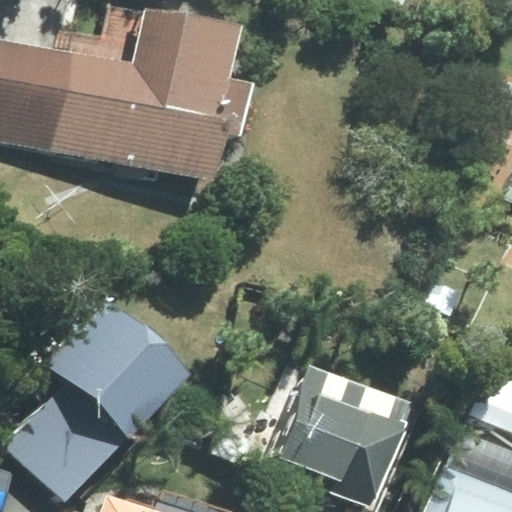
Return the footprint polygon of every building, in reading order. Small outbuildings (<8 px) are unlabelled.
[(0,148),(205,189),(215,142),(233,145),(243,91),(219,86),(229,33),(136,15),(125,70),(0,45),(0,148)] [(511,166),(497,201),(511,208),(511,166)] [(0,457),(51,508),(174,383),(96,306),(31,372),(49,388),(0,438),(0,457)] [(399,406),(296,369),(257,473),(360,511),(399,406)] [(415,511),(511,511),(511,499),(433,468),(415,511)] [(145,511),(101,497),(95,511),(145,511)]
